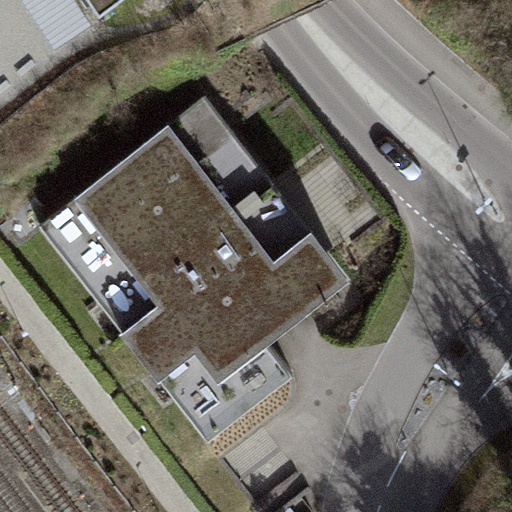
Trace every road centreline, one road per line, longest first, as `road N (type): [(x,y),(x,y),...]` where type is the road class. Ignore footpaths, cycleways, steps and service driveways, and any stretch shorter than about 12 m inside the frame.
road 1 (secondary): [(511,220),(321,39),(291,0)]
road 2 (residential): [(511,285),(399,443),(382,511)]
